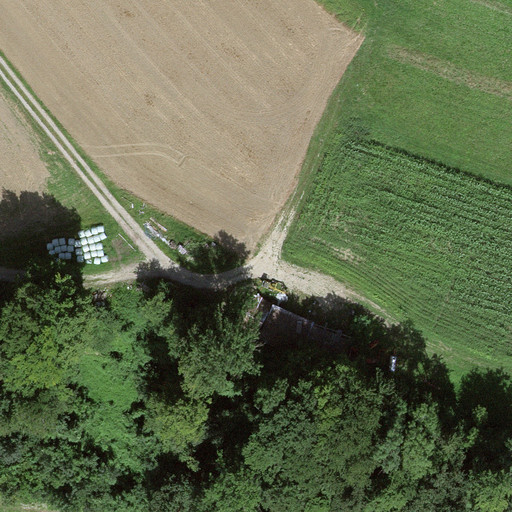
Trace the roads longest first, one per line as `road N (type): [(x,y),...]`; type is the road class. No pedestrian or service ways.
road 1 (track): [(184,288),(239,277),(271,250),(331,81),(402,0)]
road 2 (track): [(0,70),(184,288)]
road 3 (track): [(184,288),(126,303),(0,289)]
